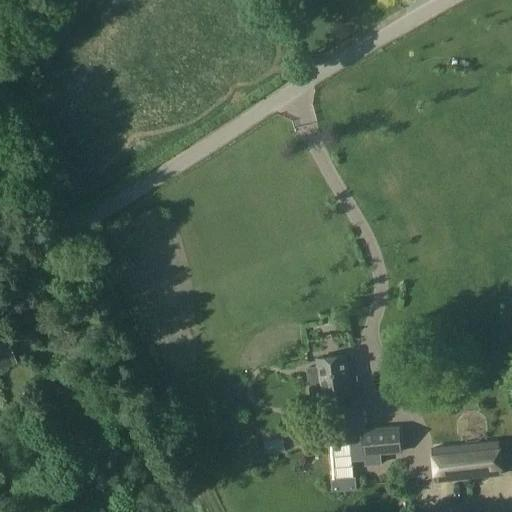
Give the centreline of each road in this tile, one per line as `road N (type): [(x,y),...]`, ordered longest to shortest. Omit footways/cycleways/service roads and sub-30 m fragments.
road 1 (unclassified): [(0,267),(471,0)]
road 2 (unknown): [(295,103),(372,410)]
